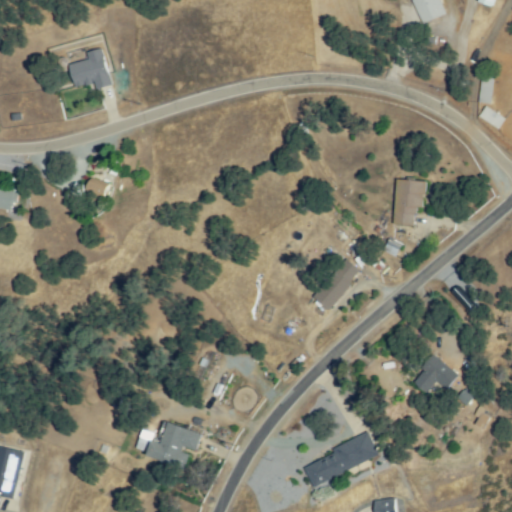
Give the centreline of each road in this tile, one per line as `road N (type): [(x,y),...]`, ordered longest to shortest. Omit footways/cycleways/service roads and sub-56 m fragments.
road 1 (residential): [(0,148),(71,142),(239,90),(342,80),(428,102),(511,171)]
road 2 (residential): [(511,203),(329,362),(260,440),(220,511)]
